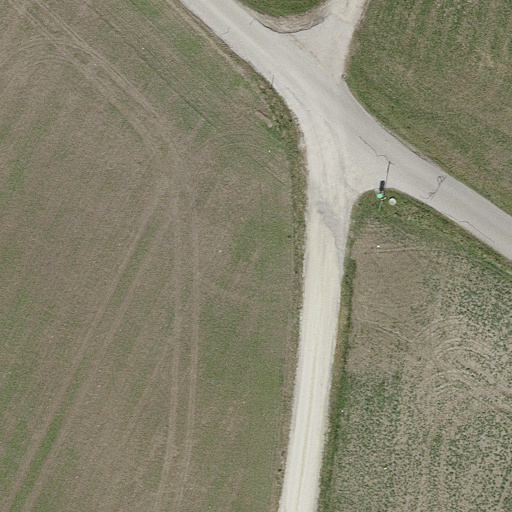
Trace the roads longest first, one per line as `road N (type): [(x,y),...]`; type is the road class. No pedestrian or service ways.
road 1 (track): [(372,106),(286,511)]
road 2 (unclassified): [(242,0),(300,56),(511,194)]
